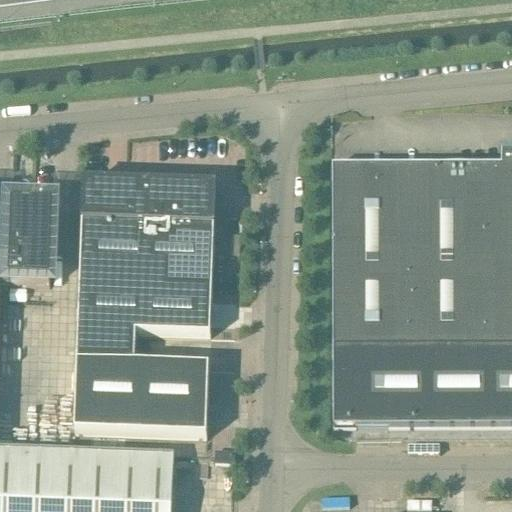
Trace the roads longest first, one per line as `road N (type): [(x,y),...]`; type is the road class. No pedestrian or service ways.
road 1 (unclassified): [(268,474),(278,197),(267,109)]
road 2 (unclassified): [(0,136),(267,109)]
road 3 (unclassified): [(267,109),(511,85)]
road 4 (unclassified): [(511,474),(268,474)]
